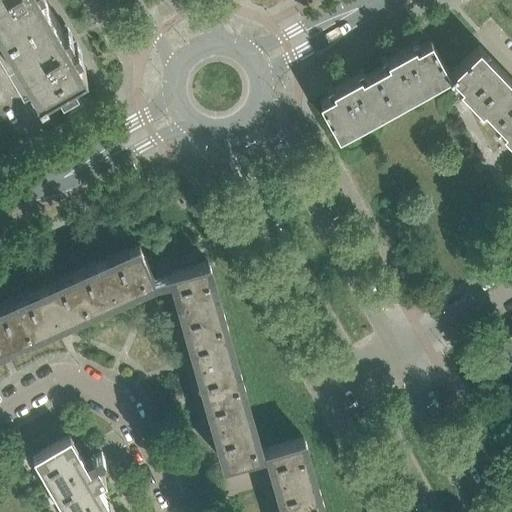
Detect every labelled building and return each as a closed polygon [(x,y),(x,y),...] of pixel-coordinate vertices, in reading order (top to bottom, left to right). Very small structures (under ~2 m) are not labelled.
[(0,0),(0,31),(47,3),(45,0),(0,0)] [(85,67),(67,37),(47,3),(0,31),(0,60),(23,101),(36,93),(39,97),(46,93),(44,91),(57,83),(60,89),(76,80),(72,74),(85,67)] [(393,103),(448,73),(448,72),(430,39),(416,47),(414,43),(386,58),(389,62),(375,70),(393,103)] [(511,102),(511,80),(478,45),(455,68),(454,67),(448,72),(448,73),(450,74),(451,72),(462,83),(459,86),(475,103),(481,109),(484,106),(496,118),(511,102)] [(338,134),(393,103),(375,70),(362,77),(360,73),(332,89),(334,92),(320,100),(338,134)] [(511,102),(496,118),(505,128),(502,131),(503,132),(511,141),(511,102)] [(154,279),(149,268),(138,244),(72,273),(88,309),(154,279)] [(224,321),(217,294),(207,261),(170,271),(187,331),(224,321)] [(88,309),(72,273),(14,299),(30,334),(88,309)] [(0,347),(30,334),(14,299),(0,305),(0,347)] [(241,381),(224,321),(187,331),(204,391),(241,381)] [(511,332),(496,341),(511,369),(511,332)] [(262,452),(241,381),(204,391),(223,458),(223,459),(224,463),(262,452)] [(511,410),(511,403),(508,395),(501,399),(508,413),(511,410)] [(85,461),(79,450),(69,434),(33,455),(64,510),(101,489),(98,483),(105,479),(97,464),(105,459),(101,452),(85,461)] [(320,497),(303,436),(281,443),(285,455),(269,460),(282,507),(320,497)] [(114,511),(108,501),(101,489),(64,510),(65,511),(114,511)] [(324,511),(320,497),(282,507),(283,511),(324,511)]
